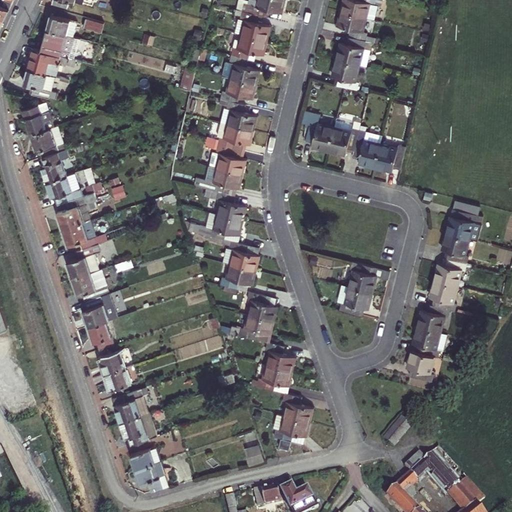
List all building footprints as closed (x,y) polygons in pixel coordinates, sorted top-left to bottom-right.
[(0,0),(0,17),(4,20),(11,3),(2,0),(0,0)] [(77,13),(79,4),(64,0),(62,8),(77,13)] [(293,14),(296,0),(295,0),(268,0),(267,8),(255,4),(253,12),(270,16),(278,18),(280,11),(293,14)] [(388,8),(390,1),(384,0),(365,0),(365,2),(356,0),(350,0),(348,14),(374,20),(377,5),(388,8)] [(269,23),(270,16),(253,12),(247,10),(245,17),(249,18),(245,32),(252,34),(278,41),(281,26),(269,23)] [(370,34),(374,20),(348,14),(344,28),(358,31),(356,38),(373,42),(375,35),(370,34)] [(89,24),(61,18),(57,33),(76,38),(84,40),(85,41),(89,24)] [(114,27),(97,22),(95,31),(112,35),(114,27)] [(73,52),(76,38),(57,33),(52,54),(71,58),(73,52)] [(274,55),(278,41),(252,34),(248,48),(244,47),(242,55),(260,59),(262,52),(274,55)] [(375,43),(373,42),(356,38),(353,37),(351,45),(347,44),(343,60),(365,66),(372,68),(375,51),(373,51),(375,43)] [(84,40),(76,38),(73,52),(80,54),(84,40)] [(84,62),(71,58),(52,54),(42,51),(39,62),(37,63),(35,69),(37,71),(54,76),(58,62),(82,69),(84,62)] [(258,66),(260,59),(242,55),(240,62),(244,63),(241,77),(267,84),(271,70),(258,66)] [(361,83),(365,66),(343,60),(338,77),(342,78),(340,85),(363,91),(364,84),(361,83)] [(182,85),(192,88),(198,68),(187,65),(182,85)] [(64,79),(54,76),(37,71),(33,86),(42,89),(40,94),(57,98),(58,93),(59,94),(64,79)] [(263,98),(267,84),(241,77),(237,92),(233,90),(231,98),(248,102),(250,95),(263,98)] [(257,104),(248,102),(231,98),(230,103),(238,105),(237,107),(242,108),(238,122),(264,129),(268,115),(255,112),(257,104)] [(58,105),(33,113),(41,136),(65,128),(58,105)] [(317,114),(312,112),(309,122),(315,124),(317,114)] [(325,121),(317,119),(311,140),(319,142),(318,146),(334,151),(340,128),(324,124),(325,121)] [(260,144),(264,129),(238,122),(235,137),(230,136),(230,138),(222,135),(220,141),(246,147),(247,140),(257,143),(260,144)] [(65,128),(41,136),(46,153),(49,152),(51,159),(76,150),(68,127),(65,128)] [(357,133),(340,128),(334,151),(351,155),(352,151),(358,153),(364,130),(358,129),(357,133)] [(387,136),(364,130),(358,153),(357,158),(364,159),(363,163),(379,167),(385,145),(387,136)] [(257,143),(247,140),(246,147),(255,150),(257,143)] [(244,154),(246,147),(220,141),(219,146),(227,148),(226,150),(231,151),(227,165),(253,172),(257,158),(253,157),(244,154)] [(402,150),(385,145),(379,167),(396,172),(397,168),(404,170),(409,148),(403,146),(402,150)] [(253,157),(255,150),(246,147),(244,154),(253,157)] [(78,158),(76,150),(51,159),(53,166),(50,167),(56,185),(77,178),(71,160),(78,158)] [(249,186),(253,172),(227,165),(224,180),(219,178),(219,182),(210,179),(209,185),(228,189),(234,191),(236,183),(248,186),(249,186)] [(84,201),(77,178),(56,185),(60,200),(63,199),(66,207),(75,204),(84,201)] [(125,183),(114,186),(117,197),(129,194),(125,183)] [(248,186),(236,183),(234,191),(247,194),(248,186)] [(247,194),(234,191),(228,189),(226,197),(232,199),(228,213),(254,219),(257,205),(245,202),(247,194)] [(91,198),(84,201),(75,204),(77,211),(65,215),(70,231),(91,224),(99,222),(91,198)] [(250,234),(254,219),(228,213),(220,212),(217,226),(220,226),(218,234),(236,239),(238,231),(250,234)] [(483,218),(461,212),(459,220),(456,219),(452,235),(474,241),(478,224),(481,225),(483,218)] [(96,241),(91,224),(70,231),(75,247),(88,243),(90,251),(98,248),(106,246),(104,238),(96,241)] [(236,239),(248,242),(250,234),(238,231),(236,239)] [(469,257),(474,241),(452,235),(447,252),(451,253),(448,260),(471,266),(473,258),(469,257)] [(248,242),(236,239),(234,246),(239,248),(235,262),(261,268),(265,254),(264,254),(251,251),(252,243),(248,242)] [(265,246),(252,243),(251,251),(264,254),(265,246)] [(106,271),(98,248),(90,251),(84,253),(86,259),(75,263),(80,279),(106,271)] [(469,273),(471,266),(448,260),(446,266),(443,266),(439,282),(462,288),(466,272),(469,273)] [(374,266),(351,261),(350,267),(354,268),(349,285),(372,290),(376,274),(372,273),(374,266)] [(258,283),(261,268),(235,262),(232,276),(227,275),(226,283),(242,287),(244,279),(258,283)] [(390,270),(374,266),(372,273),(376,274),(388,277),(390,270)] [(108,270),(106,271),(80,279),(85,296),(89,295),(91,302),(105,297),(103,290),(113,287),(108,270)] [(253,282),(244,279),(242,287),(251,289),(253,282)] [(457,305),(462,288),(439,282),(435,299),(438,300),(437,307),(454,311),(459,312),(461,306),(457,305)] [(368,306),(372,290),(349,285),(345,301),(342,300),(340,307),(363,313),(364,305),(368,306)] [(271,293),(254,290),(252,298),(257,299),(254,313),(279,319),(283,306),(281,305),(269,302),(271,293)] [(283,296),(271,293),(269,302),(281,305),(283,296)] [(116,294),(105,297),(91,302),(93,309),(90,310),(95,327),(112,321),(123,318),(116,294)] [(452,319),(454,311),(437,307),(432,306),(430,314),(426,313),(422,329),(444,334),(449,318),(452,319)] [(276,334),(279,319),(254,313),(250,328),(245,327),(244,329),(237,327),(235,333),(261,339),(263,331),(276,334)] [(120,345),(112,321),(95,327),(100,342),(102,341),(104,350),(120,345)] [(223,321),(214,323),(217,334),(226,331),(223,321)] [(452,336),(444,334),(422,329),(418,346),(421,347),(420,353),(438,357),(442,358),(444,352),(448,353),(452,336)] [(276,334),(263,331),(261,339),(272,342),(273,342),(276,334)] [(273,342),(272,342),(270,350),(276,351),(272,366),(298,372),(301,358),(288,354),(290,346),(273,342)] [(130,349),(104,357),(110,375),(135,366),(130,349)] [(434,375),(438,357),(420,353),(416,352),(412,369),(416,370),(414,376),(436,382),(438,376),(434,375)] [(141,382),(135,366),(110,375),(114,391),(141,382)] [(294,386),(298,372),(272,366),(268,380),(263,379),(262,383),(256,381),(255,386),(278,391),(280,383),(294,386)] [(294,386),(280,383),(278,391),(291,394),(293,394),(294,386)] [(144,389),(125,395),(128,402),(119,405),(124,422),(145,415),(140,398),(146,396),(144,389)] [(293,394),(291,394),(288,401),(294,403),(290,417),(317,424),(320,409),(306,405),(308,398),(293,394)] [(116,398),(119,405),(128,402),(125,395),(116,398)] [(152,438),(145,415),(124,422),(129,438),(132,437),(134,444),(152,438)] [(290,417),(283,415),(279,429),(287,431),(290,417)] [(313,438),(317,424),(290,417),(287,431),(282,430),(280,438),(285,439),(297,442),(299,435),(312,438),(313,438)] [(416,432),(405,423),(392,438),(403,447),(416,432)] [(312,438),(299,435),(297,442),(304,444),(310,446),(312,438)] [(392,438),(387,444),(394,450),(397,453),(403,447),(392,438)] [(294,451),(297,442),(285,439),(283,448),(294,451)] [(261,442),(248,446),(253,461),(266,457),(261,442)] [(153,447),(134,454),(138,469),(158,463),(153,447)] [(409,483),(390,501),(401,511),(490,511),(486,507),(490,503),(442,453),(429,464),(424,458),(408,472),(414,479),(421,486),(434,474),(466,511),(422,511),(415,503),(417,500),(418,493),(415,491),(409,483)] [(166,488),(158,463),(138,469),(143,483),(150,481),(153,491),(166,488)] [(414,479),(409,483),(415,491),(421,486),(414,479)] [(285,497),(292,511),(322,511),(312,492),(300,499),(296,490),(285,497)] [(281,491),(258,495),(262,511),(285,506),(281,491)] [(240,511),(238,499),(230,501),(233,511),(240,511)]
